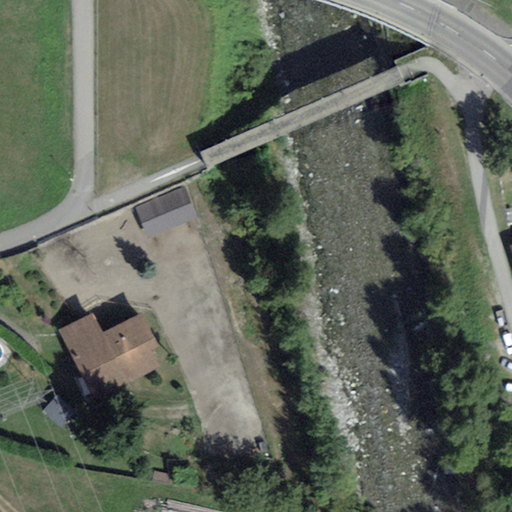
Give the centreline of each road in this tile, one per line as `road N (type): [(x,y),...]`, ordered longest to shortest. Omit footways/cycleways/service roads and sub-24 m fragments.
road 1 (residential): [(0,244),(66,214),(81,188),(83,0)]
road 2 (residential): [(511,306),(464,102)]
road 3 (secondary): [(380,0),(511,71)]
